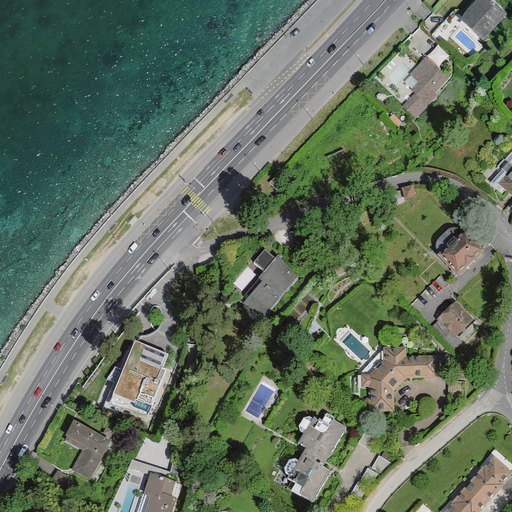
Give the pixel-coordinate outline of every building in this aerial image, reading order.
[(487,0),(480,0),(459,23),(482,44),(507,18),(487,0)] [(441,44),(430,55),(441,67),(452,56),(441,44)] [(412,99),(404,107),(417,119),(438,96),(436,94),(449,80),(425,59),(410,76),(419,84),(408,95),(412,99)] [(511,171),(498,186),(511,198),(511,171)] [(289,188),(276,177),(271,184),(283,195),(289,188)] [(464,235),(437,260),(456,281),(483,255),(464,235)] [(261,321),(298,280),(277,261),(257,282),(261,286),(244,305),(261,321)] [(457,303),(436,321),(455,339),(475,321),(457,303)] [(165,357),(138,345),(118,395),(145,406),(165,357)] [(438,377),(438,359),(406,360),(407,351),(387,352),(387,364),(372,379),(364,379),(364,388),(371,388),(372,413),(393,412),(393,392),(405,379),(438,377)] [(467,399),(466,383),(449,383),(449,399),(467,399)] [(323,423),(315,418),(313,421),(310,419),(305,421),(300,429),(302,436),(305,438),(300,446),(309,452),(303,462),(300,461),(299,463),(296,462),(290,463),(286,471),(287,478),(290,479),(288,481),(295,485),(292,492),(301,498),(301,497),(313,503),(332,472),(324,468),(347,430),(335,423),(336,422),(327,417),(323,423)] [(65,434),(87,446),(74,470),(90,479),(110,442),(72,422),(65,434)] [(110,422),(104,433),(120,441),(125,429),(110,422)] [(385,453),(382,458),(388,462),(391,457),(385,453)] [(379,458),(373,469),(384,475),(393,465),(379,458)] [(493,459),(446,511),(477,511),(500,487),(511,474),(493,459)] [(368,470),(362,481),(373,487),(381,477),(368,470)] [(73,482),(58,472),(52,483),(67,492),(73,482)] [(170,511),(179,486),(151,475),(144,498),(151,500),(147,511),(170,511)] [(358,483),(352,495),(363,501),(369,490),(358,483)]
